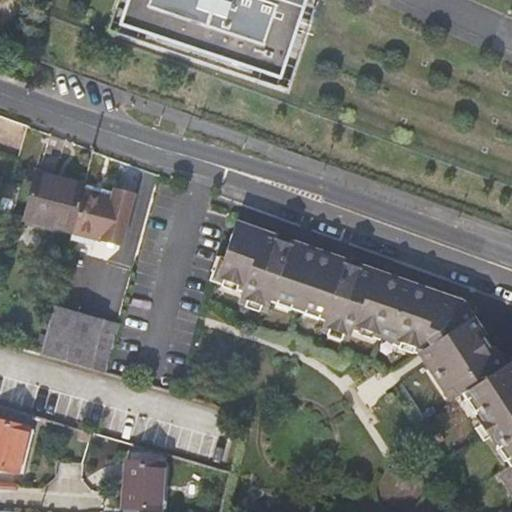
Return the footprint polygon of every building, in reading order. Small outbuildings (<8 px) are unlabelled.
[(116,0),(106,34),(273,90),(302,0),(116,0)] [(84,188),(35,176),(21,231),(70,243),(72,235),(84,188)] [(122,248),(134,198),(85,186),(84,188),(72,235),(122,248)] [(267,294),(276,298),(289,302),(304,307),(318,311),(328,315),(330,316),(328,324),(341,328),(350,331),(352,323),(358,326),(372,330),(398,339),(412,343),(419,346),(433,366),(440,377),(454,398),(465,391),(470,398),(478,411),(487,424),(495,437),(502,446),(509,457),(511,461),(511,464),(503,470),(511,483),(511,369),(508,363),(498,369),(457,307),(446,309),(440,298),(229,229),(213,278),(220,280),(233,284),(242,287),(240,294),(244,295),(257,300),(264,302),(267,294)] [(233,284),(220,280),(218,287),(231,291),(233,284)] [(257,300),(244,295),(243,301),(255,305),(257,300)] [(289,302),(276,298),(273,306),(287,310),(289,302)] [(42,355),(90,369),(103,318),(54,306),(42,355)] [(318,311),(304,307),(302,315),(315,319),(318,311)] [(328,315),(324,330),(339,335),(341,328),(328,324),(330,316),(328,315)] [(104,373),(118,322),(103,318),(90,369),(104,373)] [(356,333),(369,338),(372,330),(358,326),(356,333)] [(412,343),(398,339),(395,347),(409,351),(412,343)] [(440,377),(433,366),(426,371),(433,382),(440,377)] [(478,411),(470,398),(463,403),(471,415),(478,411)] [(14,419),(0,418),(0,464),(11,465),(14,419)] [(480,428),(488,442),(495,437),(487,424),(480,428)] [(509,457),(502,446),(494,451),(502,462),(509,457)] [(164,461),(127,459),(124,503),(139,504),(162,506),(164,461)] [(125,511),(138,511),(139,504),(124,503),(124,511),(125,511)]
